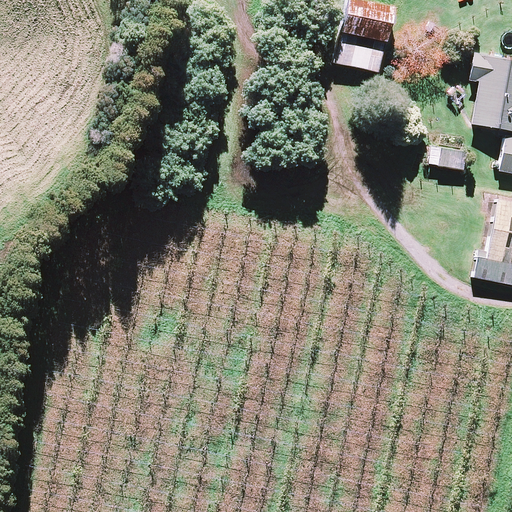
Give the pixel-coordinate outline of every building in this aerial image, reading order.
[(394,14),(349,2),(333,65),(378,76),(394,14)] [(511,61),(470,55),(466,81),(475,82),(469,123),(511,130),(511,61)] [(511,139),(501,137),(496,170),(511,173),(511,139)] [(463,150),(429,145),(426,165),(460,169),(463,150)] [(440,189),(407,183),(405,195),(438,201),(440,189)] [(511,200),(493,198),(483,253),(474,251),(470,277),(511,284),(511,200)]
